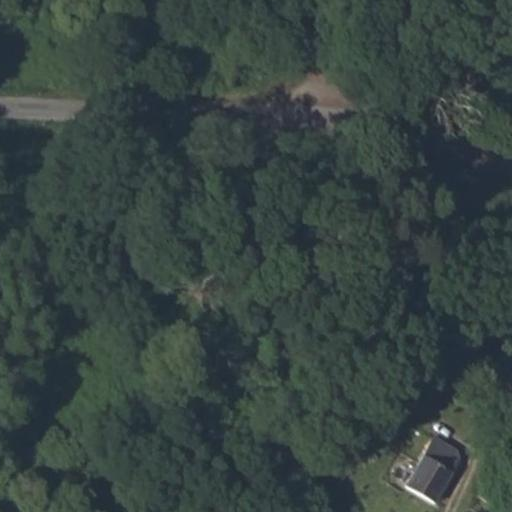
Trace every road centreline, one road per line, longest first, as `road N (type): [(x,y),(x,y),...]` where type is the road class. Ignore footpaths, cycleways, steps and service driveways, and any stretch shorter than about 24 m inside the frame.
road 1 (tertiary): [(0,105),(253,112),(386,125),(511,164)]
road 2 (track): [(511,352),(440,511)]
road 3 (track): [(356,0),(295,115)]
